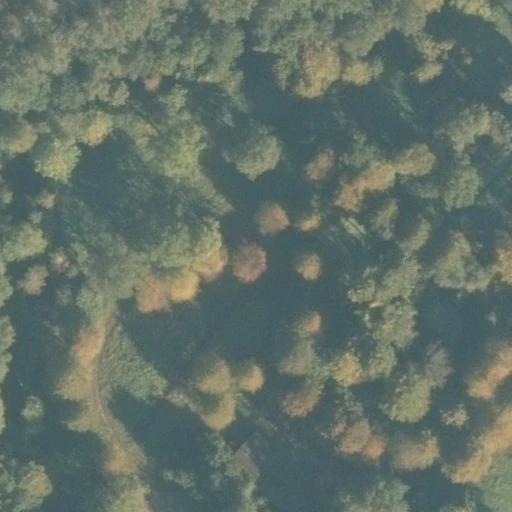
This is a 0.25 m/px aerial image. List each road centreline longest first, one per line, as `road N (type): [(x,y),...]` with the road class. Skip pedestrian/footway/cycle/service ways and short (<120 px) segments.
road 1 (track): [(491,64),(446,96),(378,111),(309,109),(158,133),(107,168),(81,208),(78,228),(106,306),(93,379),(105,425),(160,491)]
road 2 (track): [(343,468),(287,415),(268,382),(270,332),(284,296),(291,209),(304,198),(370,188),(381,142),(378,111)]
road 3 (track): [(307,511),(343,468),(381,472),(440,451),(511,378)]
road 4 (track): [(104,327),(181,258),(249,238),(291,209)]
